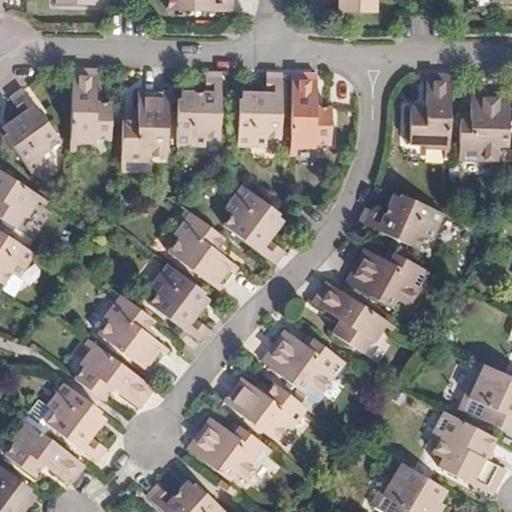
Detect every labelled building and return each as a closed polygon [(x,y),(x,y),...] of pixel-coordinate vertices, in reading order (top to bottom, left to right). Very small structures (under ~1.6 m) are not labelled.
[(169,0),(169,9),(231,10),(231,0),(169,0)] [(341,0),(341,13),(376,14),(377,0),(341,0)] [(98,100),(98,67),(73,66),(71,141),(78,140),(97,141),(97,136),(110,137),(111,102),(98,100)] [(220,135),(222,72),(207,71),(206,90),(192,90),(192,96),(182,97),(182,104),(178,104),(177,143),(204,143),(205,134),(220,135)] [(319,108),(318,75),(292,74),(292,147),(298,147),(317,147),(317,144),(333,144),(333,108),(319,108)] [(243,107),(239,106),(238,146),(266,146),(267,137),(283,138),(284,76),(269,76),(269,93),(253,93),(253,100),(244,100),(243,107)] [(449,153),(451,80),(427,80),(426,112),(411,112),(410,148),(425,148),(425,152),(443,153),(449,153)] [(60,139),(25,85),(13,96),(23,111),(11,120),(14,125),(7,130),(12,137),(9,139),(31,169),(52,155),(48,147),(60,139)] [(139,118),(124,118),(123,157),(129,157),(150,158),(151,153),(167,153),(169,89),(140,87),(139,118)] [(462,120),(461,159),(499,159),(500,142),(509,141),(510,95),(473,94),(472,120),(462,120)] [(0,166),(0,213),(16,224),(24,212),(27,214),(37,197),(40,192),(0,166)] [(274,222),(280,213),(242,185),(227,206),(235,212),(227,223),(278,262),(286,250),(270,238),(279,226),(274,222)] [(40,192),(37,197),(45,202),(48,197),(40,192)] [(445,217),(411,201),(409,204),(402,201),(398,208),(392,206),(385,218),(367,211),(362,224),(421,252),(427,239),(433,242),(445,217)] [(214,247),(223,236),(191,211),(176,232),(180,236),(169,250),(221,288),(238,266),(214,247)] [(20,271),(35,248),(0,228),(0,274),(6,279),(14,267),(20,271)] [(411,308),(430,274),(396,255),(391,263),(367,251),(348,284),(392,308),(396,300),(411,308)] [(150,301),(201,340),(209,327),(194,316),(202,303),(198,300),(203,293),(196,288),(198,284),(168,262),(153,284),(158,289),(150,301)] [(376,345),(389,323),(330,284),(316,304),(344,323),(335,335),(365,355),(373,343),(376,345)] [(154,317),(122,293),(107,313),(111,317),(101,332),(151,370),(169,346),(146,329),(154,317)] [(389,323),(400,330),(401,327),(391,320),(389,323)] [(326,396),(348,365),(315,340),(309,348),(291,333),(266,362),(308,396),(315,387),(326,396)] [(86,342),(92,347),(96,342),(89,337),(86,342)] [(84,364),(76,376),(104,398),(113,386),(138,404),(139,404),(142,403),(154,385),(96,342),(92,347),(81,362),(84,364)] [(511,378),(486,366),(472,397),(467,394),(461,409),(511,431),(511,378)] [(295,428),(309,410),(276,385),(269,396),(245,379),(228,402),(280,440),(291,425),(295,428)] [(96,407),(97,405),(65,381),(48,403),(56,410),(47,420),(98,459),(107,448),(92,435),(100,424),(96,419),(101,412),(96,407)] [(483,448),(489,436),(440,410),(428,432),(436,436),(428,453),(438,458),(434,466),(487,494),(499,470),(484,461),(478,458),(483,448)] [(29,419),(21,413),(17,419),(24,425),(29,419)] [(249,481),(273,451),(241,426),(236,434),(214,418),(190,449),(230,478),(236,471),(249,481)] [(44,463),(65,480),(70,483),(73,480),(86,462),(29,419),(24,425),(12,439),(16,442),(7,453),(35,474),(44,463)] [(488,452),(483,448),(478,458),(484,461),(488,452)] [(434,500),(441,487),(396,460),(379,487),(376,485),(368,501),(386,511),(441,511),(437,509),(440,503),(434,500)] [(0,511),(21,511),(29,501),(24,497),(29,491),(23,485),(24,483),(0,464),(0,511)] [(226,511),(200,487),(197,489),(192,484),(186,491),(180,486),(171,495),(158,483),(146,494),(165,511),(226,511)]
